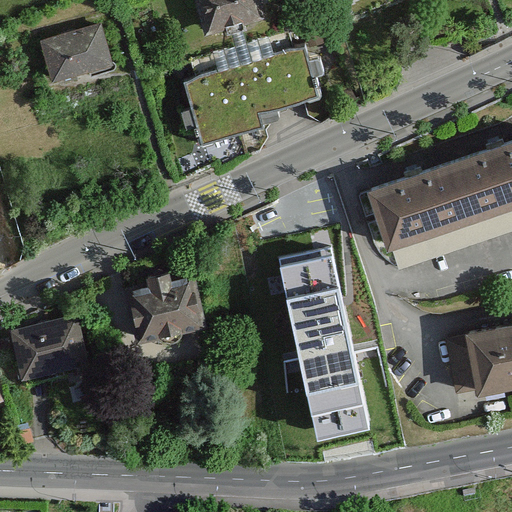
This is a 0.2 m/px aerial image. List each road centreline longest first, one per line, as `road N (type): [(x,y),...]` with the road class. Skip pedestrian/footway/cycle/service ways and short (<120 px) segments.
road 1 (secondary): [(0,293),(511,60)]
road 2 (secondary): [(511,448),(290,483),(0,472)]
